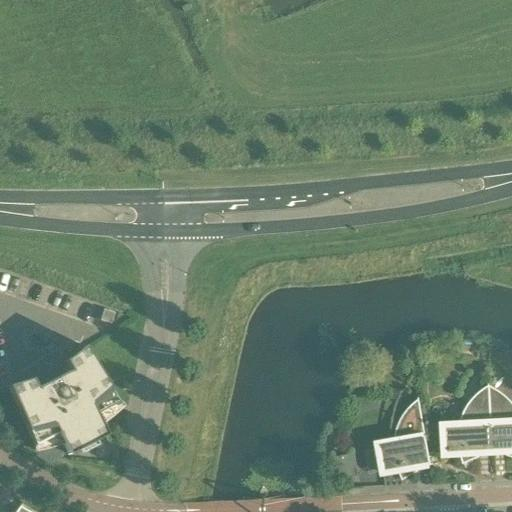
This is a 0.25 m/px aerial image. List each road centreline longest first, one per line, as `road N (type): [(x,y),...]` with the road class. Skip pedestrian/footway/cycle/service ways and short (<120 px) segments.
road 1 (secondary): [(511,178),(310,208),(163,217)]
road 2 (residential): [(130,510),(163,357),(163,217)]
road 3 (secondary): [(163,217),(0,206)]
